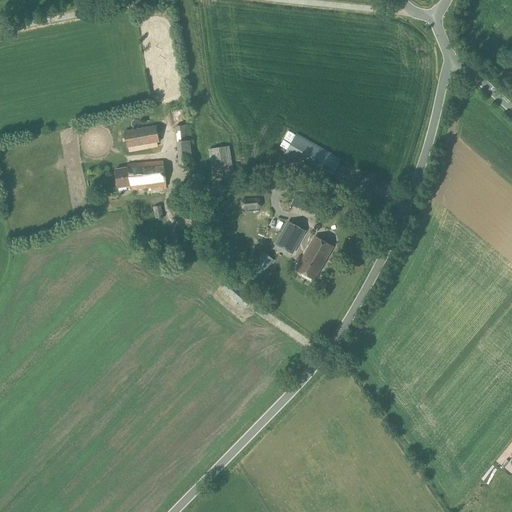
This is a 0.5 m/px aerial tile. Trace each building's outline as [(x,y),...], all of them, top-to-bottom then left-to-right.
[(127,149),(160,143),(157,125),(124,132),(127,149)] [(178,142),(177,142),(179,166),(193,164),(189,125),(176,126),(178,142)] [(329,180),(340,158),(295,135),(284,156),(329,180)] [(213,180),(234,176),(229,147),(209,150),(213,180)] [(163,161),(127,164),(128,168),(115,170),(118,188),(131,186),(131,191),(166,188),(163,161)] [(257,197),(242,199),(240,201),(241,209),(245,211),(260,209),(262,206),(261,198),(257,197)] [(174,215),(194,211),(191,201),(172,205),(174,215)] [(156,218),(163,217),(161,206),(153,207),(156,218)] [(294,253),(306,231),(289,221),(276,243),(294,253)] [(315,280),(333,247),(315,237),(296,270),(315,280)] [(252,287),(278,257),(267,248),(241,279),(252,287)] [(238,283),(235,286),(229,280),(222,289),(245,309),(252,300),(243,292),(246,290),(238,283)]
